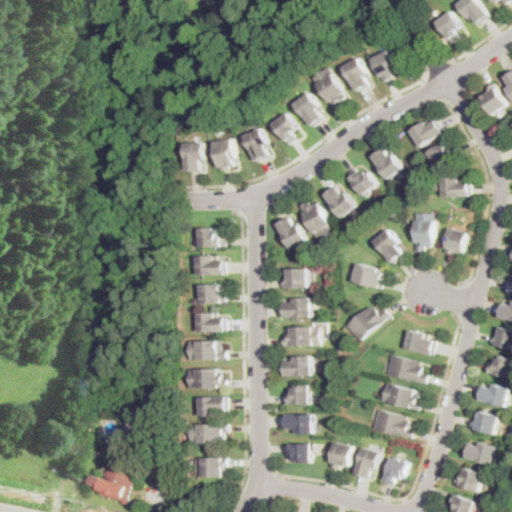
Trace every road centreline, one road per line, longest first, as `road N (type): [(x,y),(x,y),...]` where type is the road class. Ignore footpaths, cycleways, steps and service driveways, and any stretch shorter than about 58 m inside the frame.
road 1 (residential): [(410,0),(424,42),(494,150),(500,185),(440,443),(409,511)]
road 2 (residential): [(511,34),(286,180),(256,195),(186,200)]
road 3 (residential): [(256,195),(261,463),(247,511)]
road 4 (residential): [(388,511),(260,481)]
